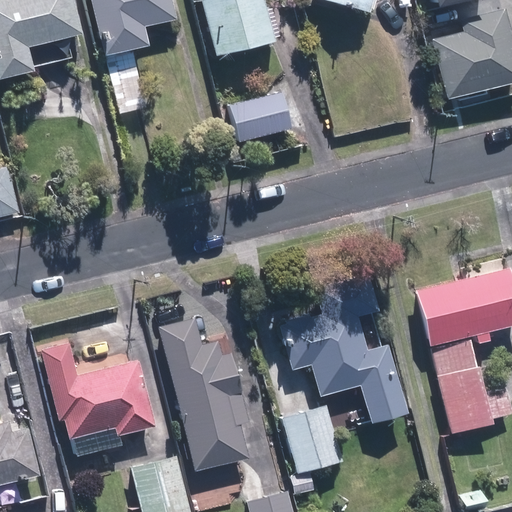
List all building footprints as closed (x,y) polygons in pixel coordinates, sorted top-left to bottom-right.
[(0,0),(0,73),(31,65),(25,43),(79,29),(71,0),(0,0)] [(90,0),(102,52),(147,42),(143,22),(173,16),(169,0),(90,0)] [(270,35),(261,0),(199,0),(213,50),(270,35)] [(431,0),(433,8),(464,0),(431,0)] [(511,83),(511,30),(506,7),(461,19),(464,31),(433,39),(448,99),(511,83)] [(137,72),(110,77),(117,113),(145,107),(137,72)] [(278,89),(229,103),(239,138),(288,124),(278,89)] [(0,213),(16,210),(6,165),(0,166),(0,213)] [(511,286),(506,263),(413,286),(427,342),(511,320),(511,286)] [(312,283),(320,311),(277,323),(289,366),(308,361),(317,392),(358,380),(369,417),(404,407),(385,340),(364,345),(354,311),(375,305),(365,268),(312,283)] [(237,419),(246,416),(228,348),(219,351),(215,336),(200,340),(194,315),(156,324),(193,467),(246,453),(237,419)] [(510,410),(504,386),(481,391),(468,336),(428,345),(449,430),(489,420),(488,416),(510,410)] [(136,356),(75,371),(66,339),(39,346),(57,417),(63,415),(68,434),(112,423),(114,431),(153,422),(136,356)] [(339,456),(323,401),(279,414),(295,469),(339,456)] [(0,479),(37,470),(26,423),(9,427),(7,416),(0,418),(0,479)] [(188,511),(174,451),(128,463),(140,511),(188,511)] [(292,491),(312,487),(308,471),(289,475),(292,491)] [(290,511),(284,489),(246,499),(248,511),(290,511)]
